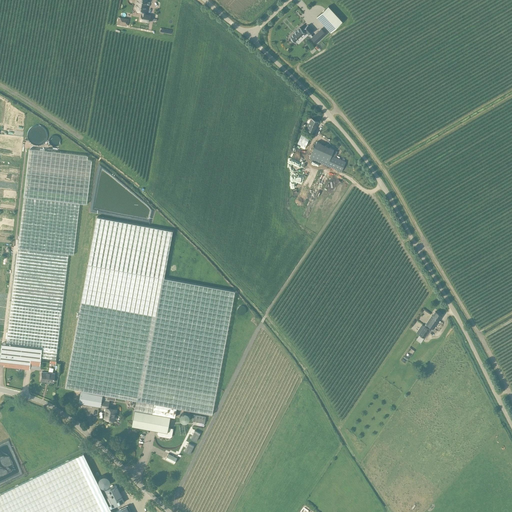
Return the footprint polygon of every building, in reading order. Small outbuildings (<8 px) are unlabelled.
[(146,0),(136,0),(135,7),(143,9),(140,20),(149,22),(150,16),(145,15),(147,5),(146,5),(146,0)] [(328,6),(317,17),(331,32),(342,21),(328,6)] [(128,19),(118,17),(117,24),(127,26),(128,19)] [(300,27),(290,36),(292,38),(291,38),(291,39),(293,41),(294,41),(296,42),(306,32),(316,43),(326,34),(321,29),(313,36),(310,34),(313,31),(308,25),(303,29),(304,29),(303,30),(300,27)] [(311,118),(307,128),(314,131),(318,122),(311,118)] [(34,126),(34,144),(45,144),(45,126),(34,126)] [(316,141),(309,158),(341,172),(346,162),(335,157),(337,152),(334,150),(334,149),(316,141)] [(1,343),(0,352),(0,363),(4,363),(4,365),(10,366),(11,364),(29,366),(30,362),(37,362),(36,368),(40,369),(41,361),(55,362),(68,254),(73,255),(79,204),(79,203),(86,204),(88,193),(92,160),(87,160),(87,156),(29,149),(23,197),(6,344),(1,343)] [(100,407),(106,408),(105,415),(106,415),(105,419),(109,419),(109,421),(110,422),(112,423),(114,422),(114,420),(116,409),(108,408),(109,400),(115,401),(116,397),(135,400),(158,277),(164,278),(172,231),(97,217),(65,388),(80,390),(78,403),(100,407)] [(158,277),(135,400),(136,401),(131,426),(158,431),(157,434),(158,435),(169,437),(171,436),(172,429),(168,428),(170,416),(174,417),(176,408),(212,415),(234,291),(164,278),(158,277)] [(432,315),(426,323),(434,328),(439,320),(442,316),(435,311),(432,315)] [(430,330),(426,327),(424,326),(418,334),(424,338),(430,330)] [(40,381),(53,382),(54,373),(41,372),(40,381)] [(204,427),(206,416),(193,414),(191,425),(204,427)] [(112,511),(83,453),(0,493),(0,511),(129,511),(127,506),(115,511),(112,511)] [(177,458),(168,453),(165,459),(174,464),(177,458)] [(116,484),(105,490),(113,507),(125,502),(116,484)]
